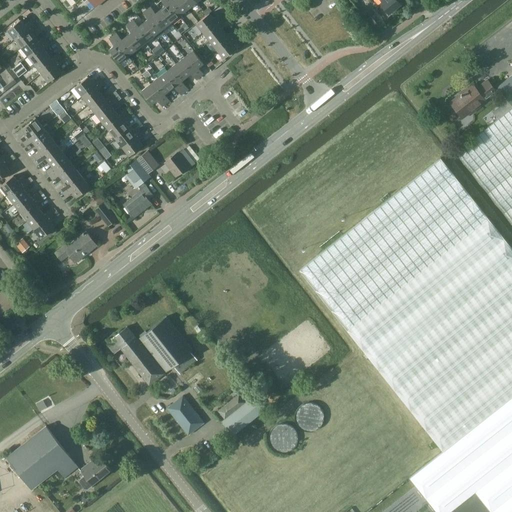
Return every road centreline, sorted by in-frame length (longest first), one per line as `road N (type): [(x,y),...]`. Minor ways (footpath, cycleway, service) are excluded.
road 1 (secondary): [(321,100),(47,316)]
road 2 (secondary): [(55,325),(328,109)]
road 3 (tertiary): [(202,511),(55,325)]
road 4 (residential): [(226,74),(159,126),(111,69),(90,62)]
road 5 (secondary): [(440,18),(321,100)]
road 6 (secondary): [(328,109),(440,18)]
road 7 (tertiary): [(321,100),(239,0)]
